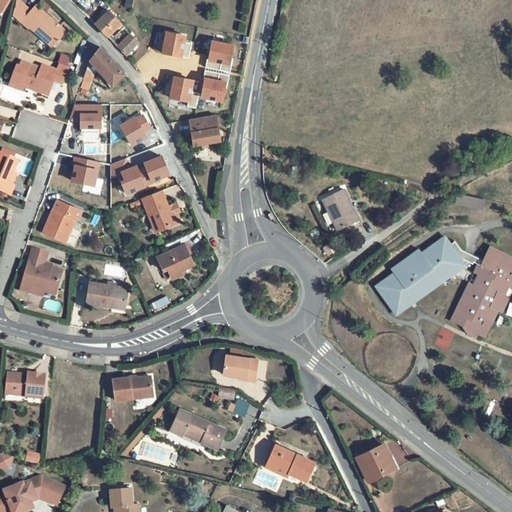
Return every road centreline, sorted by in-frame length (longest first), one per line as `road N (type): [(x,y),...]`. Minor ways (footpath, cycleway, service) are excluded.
road 1 (residential): [(61,0),(138,80),(209,224)]
road 2 (residential): [(28,131),(54,139),(0,300)]
road 3 (secondary): [(265,332),(404,426)]
road 4 (secondary): [(404,426),(323,347),(305,313)]
road 5 (secondary): [(269,0),(244,143)]
road 6 (residential): [(309,387),(367,511)]
road 7 (secondary): [(404,426),(511,508)]
road 8 (residential): [(233,278),(118,344)]
road 9 (residential): [(118,344),(142,347),(238,316)]
road 10 (secondary): [(244,143),(236,188),(242,264)]
road 11 (residential): [(0,325),(68,343),(118,344)]
